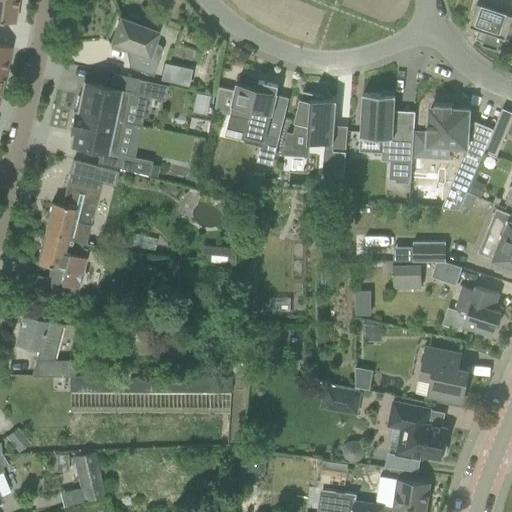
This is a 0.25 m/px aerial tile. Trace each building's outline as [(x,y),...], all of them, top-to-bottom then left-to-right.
[(0,0),(0,20),(13,23),(16,0),(0,0)] [(511,1),(506,0),(496,0),(494,8),(476,2),(468,26),(479,29),(475,39),(482,42),(481,45),(497,51),(501,37),(505,38),(511,17),(511,14),(510,14),(511,9),(511,1)] [(128,67),(152,76),(162,50),(159,45),(153,43),(157,31),(139,24),(140,21),(142,21),(142,20),(127,15),(126,16),(128,16),(126,20),(119,17),(109,41),(108,41),(108,42),(134,52),(128,67)] [(0,73),(3,74),(9,46),(0,44),(0,73)] [(193,70),(163,64),(159,81),(189,87),(193,70)] [(167,87),(138,81),(135,94),(164,101),(167,87)] [(217,95),(214,109),(230,113),(229,115),(249,120),(243,142),(260,146),(263,134),(279,138),(284,117),(272,114),(277,93),(276,92),(278,85),(258,81),(258,82),(260,82),(259,88),(236,83),(234,90),(218,85),(217,95)] [(74,112),(122,123),(128,91),(83,82),(80,97),(77,96),(74,112)] [(286,132),(281,155),(283,155),(284,150),(307,152),(308,141),(310,142),(333,143),(336,101),(324,100),(324,96),(303,91),(301,99),(299,98),(294,122),(295,122),(292,133),(286,132)] [(410,180),(412,157),(413,132),(414,126),(393,125),(395,95),(362,93),(360,135),(382,136),(381,152),(390,153),(388,179),(395,179),(395,182),(409,183),(409,180),(410,180)] [(413,132),(412,157),(449,159),(450,147),(450,142),(464,143),(463,148),(482,156),(484,151),(493,130),(475,122),(474,124),(469,124),(470,108),(460,108),(460,110),(452,109),(452,104),(434,103),(433,113),(428,112),(427,132),(413,132)] [(116,154),(122,123),(74,112),(73,112),(69,132),(72,132),(70,144),(116,154)] [(200,120),(196,137),(208,139),(212,122),(200,120)] [(504,134),(493,130),(484,151),(495,156),(504,134)] [(272,165),(279,138),(263,134),(260,146),(256,161),(272,165)] [(343,180),(345,152),(324,151),(322,179),(335,180),(343,180)] [(151,161),(122,155),(119,169),(148,175),(150,165),(151,161)] [(51,203),(43,232),(82,242),(85,243),(90,226),(75,222),(78,210),(93,214),(101,183),(100,183),(104,167),(73,159),(63,198),(66,199),(64,206),(51,203)] [(150,165),(148,175),(155,176),(157,166),(150,165)] [(470,183),(455,177),(441,209),(459,210),(467,192),(470,183)] [(470,183),(467,192),(478,197),(483,185),(471,181),(470,183)] [(114,219),(139,224),(142,212),(117,206),(114,219)] [(257,207),(245,212),(250,223),(262,218),(257,207)] [(489,258),(502,263),(511,267),(511,222),(510,222),(511,216),(511,215),(496,209),(487,230),(499,235),(489,258)] [(333,212),(317,213),(317,229),(333,229),(333,212)] [(81,248),(82,242),(43,232),(36,262),(50,266),(47,278),(36,275),(33,290),(57,296),(61,283),(76,287),(76,285),(79,286),(85,262),(82,262),(86,249),(81,248)] [(413,248),(413,262),(436,262),(445,262),(445,242),(413,242),(413,248)] [(203,261),(235,264),(236,248),(205,245),(203,261)] [(445,262),(436,262),(431,277),(456,285),(462,267),(445,262)] [(393,266),(393,288),(421,287),(421,265),(393,266)] [(462,327),(474,330),(493,337),(496,326),(499,325),(501,317),(500,315),(501,312),(493,309),(499,293),(480,287),(476,285),(474,290),(463,286),(455,310),(466,314),(462,327)] [(59,324),(42,319),(41,320),(22,315),(15,343),(34,348),(28,376),(70,376),(69,360),(50,359),(59,324)] [(365,325),(365,342),(382,341),(381,325),(365,325)] [(457,373),(458,368),(461,354),(425,346),(419,377),(430,379),(426,395),(443,399),(462,403),(468,376),(457,373)] [(358,367),(355,386),(370,389),(374,370),(358,367)] [(231,376),(69,378),(69,394),(232,392),(231,376)] [(324,384),(320,406),(357,413),(362,391),(324,384)] [(393,401),(388,426),(401,428),(396,454),(422,459),(423,456),(440,459),(441,457),(445,456),(447,446),(444,443),(447,428),(423,423),(425,410),(430,411),(430,409),(411,405),(393,401)] [(16,429),(6,436),(18,453),(29,444),(16,429)] [(92,453),(73,458),(84,501),(103,496),(92,453)] [(0,501),(0,500),(0,496),(11,492),(2,473),(0,467),(0,501)] [(322,467),(320,483),(342,487),(344,471),(322,467)] [(320,489),(317,511),(424,511),(429,483),(409,480),(411,471),(399,469),(397,478),(393,508),(383,507),(384,505),(355,501),(356,494),(320,489)] [(243,495),(241,511),(258,511),(260,497),(243,495)]
